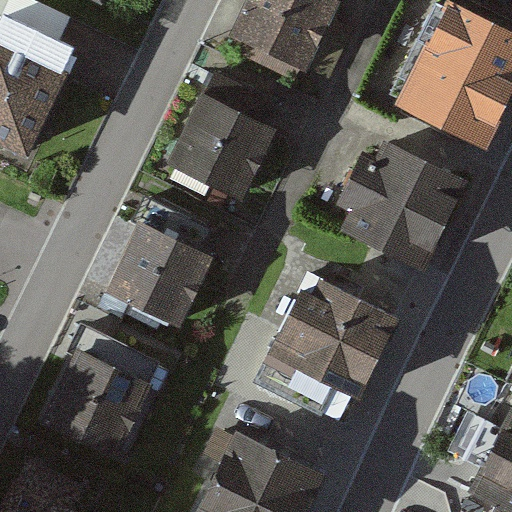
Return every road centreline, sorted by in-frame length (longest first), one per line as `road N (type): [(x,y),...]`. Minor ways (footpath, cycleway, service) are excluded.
road 1 (residential): [(194,0),(0,397)]
road 2 (residential): [(511,210),(366,511)]
